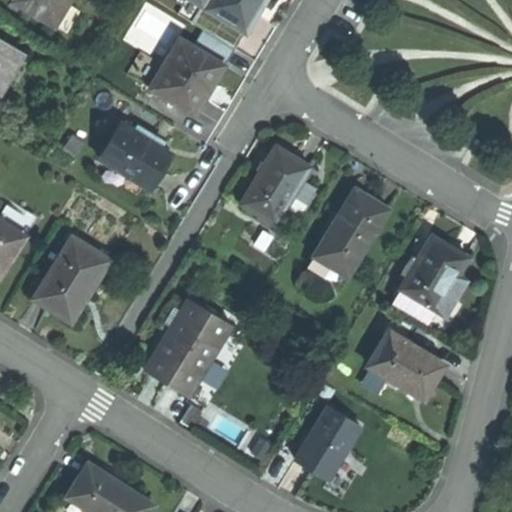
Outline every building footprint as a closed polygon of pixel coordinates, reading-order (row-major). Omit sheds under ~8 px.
[(8,0),(31,14),(35,8),(21,0),(8,0)] [(69,0),(21,0),(35,8),(31,14),(53,28),(69,0)] [(237,48),(248,31),(198,0),(188,0),(181,12),(237,48)] [(198,0),(248,31),(260,12),(255,9),(260,0),(198,0)] [(163,88),(198,110),(212,88),(227,65),(182,36),(164,64),(174,71),(163,88)] [(0,90),(21,56),(0,42),(0,90)] [(99,156),(148,186),(159,168),(169,152),(119,122),(99,156)] [(246,199),(280,220),(296,194),(308,175),(315,164),(300,155),(281,142),(246,199)] [(324,184),(308,175),(296,194),(312,204),(324,184)] [(376,200),(358,190),(317,253),(353,275),(393,208),(376,200)] [(0,220),(0,264),(6,268),(26,236),(0,220)] [(399,288),(436,311),(457,276),(468,258),(431,235),(415,261),(406,277),(399,288)] [(44,305),(52,310),(56,304),(73,315),(109,260),(72,236),(32,297),(44,305)] [(399,274),(406,277),(415,261),(409,258),(399,274)] [(469,283),(457,276),(436,311),(448,317),(460,297),(469,283)] [(429,322),(436,311),(399,288),(392,300),(429,322)] [(168,384),(191,397),(233,327),(190,301),(147,371),(168,384)] [(388,328),(368,363),(424,396),(434,380),(445,362),(388,328)] [(325,409),(296,462),(306,467),(314,472),(317,466),(335,476),(361,429),(325,409)] [(73,482),(67,493),(97,511),(149,511),(154,505),(85,463),(73,482)]
